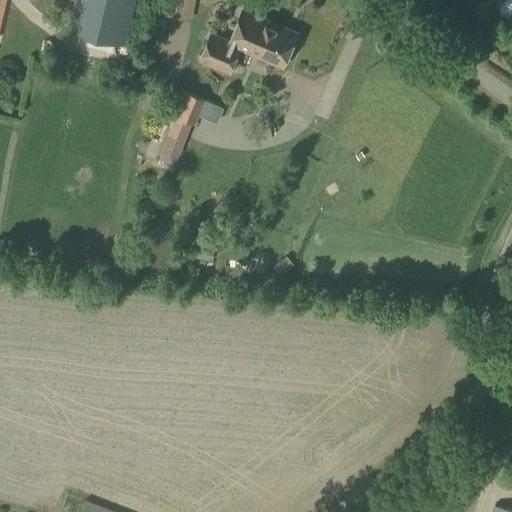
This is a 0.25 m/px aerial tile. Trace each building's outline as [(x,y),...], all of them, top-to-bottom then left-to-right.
[(126,46),(137,0),(73,0),(66,31),(126,46)] [(511,0),(504,0),(499,7),(500,13),(509,19),(507,21),(511,25),(511,0)] [(230,71),(240,47),(283,65),(297,32),(243,9),(229,41),(211,33),(200,58),(230,71)] [(175,116),(168,133),(185,140),(192,123),(195,124),(199,116),(205,100),(205,99),(180,89),(169,114),(175,116)] [(212,260),(215,248),(197,244),(194,256),(212,260)] [(280,272),(290,264),(284,257),(274,265),(280,272)] [(116,511),(85,500),(80,511),(116,511)]
